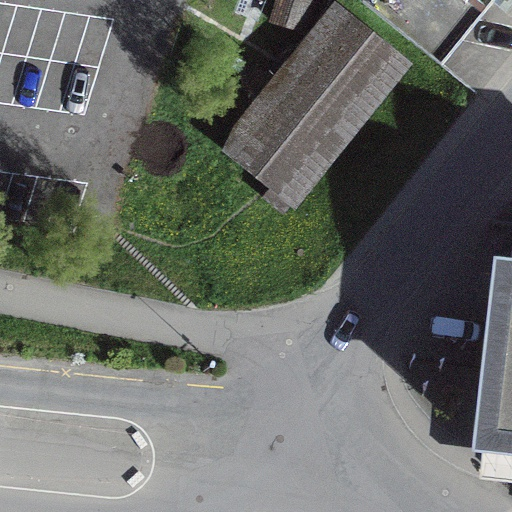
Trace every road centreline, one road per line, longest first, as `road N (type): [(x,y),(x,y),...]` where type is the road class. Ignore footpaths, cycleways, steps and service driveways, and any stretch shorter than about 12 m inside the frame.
road 1 (residential): [(0,291),(334,361)]
road 2 (unclassified): [(511,138),(334,361)]
road 3 (unclassified): [(205,408),(0,388)]
road 4 (unclassified): [(334,361),(264,411),(205,408)]
